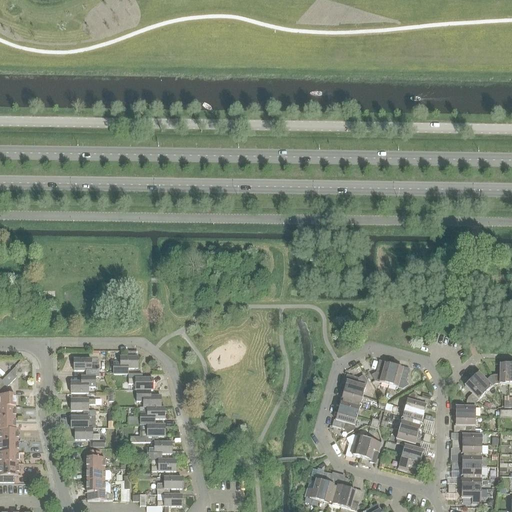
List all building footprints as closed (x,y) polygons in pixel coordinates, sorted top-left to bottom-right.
[(137,370),(137,359),(120,359),(120,365),(113,365),(113,376),(127,376),(127,370),(137,370)] [(74,361),(74,372),(86,372),(86,378),(98,378),(98,367),(91,367),(91,361),(74,361)] [(385,365),(385,363),(379,362),(375,374),(371,376),(375,383),(388,386),(393,367),(385,365)] [(491,377),(495,385),(508,386),(509,366),(499,366),(499,376),(493,376),(491,377)] [(409,370),(404,369),(403,368),(402,370),(393,367),(388,386),(402,390),(408,387),(406,382),(409,370)] [(9,396),(9,391),(9,390),(5,390),(5,389),(16,380),(15,368),(2,381),(0,383),(0,408),(15,408),(15,396),(9,396)] [(495,385),(491,377),(490,378),(486,382),(478,374),(471,381),(485,395),(495,385)] [(136,392),(148,392),(150,392),(153,392),(153,380),(142,380),(142,375),(128,375),(128,380),(128,386),(135,386),(135,392),(136,392)] [(346,376),(345,382),(346,382),(344,391),(363,397),(367,383),(363,377),(358,379),(346,376)] [(88,389),(95,389),(95,378),(81,378),(81,383),(71,383),(71,395),(88,395),(88,389)] [(485,395),(471,381),(464,387),(472,395),(468,399),(467,401),(475,404),(485,395)] [(350,407),(359,409),(358,409),(359,405),(360,406),(363,397),(344,391),(341,400),(351,403),(350,407)] [(148,392),(136,392),(136,403),(143,403),(143,409),(147,409),(160,409),(160,398),(150,397),(150,392),(148,392)] [(426,407),(427,407),(429,401),(421,399),(417,398),(415,393),(408,397),(404,410),(423,416),(426,407)] [(83,412),(88,412),(88,406),(95,406),(95,400),(71,400),(71,412),(83,412)] [(338,413),(357,418),(359,409),(350,407),(351,403),(341,400),(342,401),(341,404),(340,404),(338,413)] [(475,404),(467,401),(466,403),(466,408),(455,408),(455,418),(475,418),(475,404)] [(0,408),(0,419),(15,420),(15,408),(0,408)] [(160,409),(147,409),(147,415),(140,415),(140,427),(152,427),(152,421),(165,421),(165,409),(160,409)] [(419,428),(419,426),(420,424),(421,425),(423,416),(404,410),(402,419),(411,422),(410,426),(420,428),(419,428)] [(95,424),(95,418),(95,412),(88,412),(83,412),(83,418),(71,418),(71,430),(75,430),(88,430),(88,424),(95,424)] [(335,422),(333,421),(332,427),(344,431),(346,435),(353,432),(357,418),(338,413),(335,422)] [(453,427),(453,428),(453,433),(475,434),(475,418),(455,418),(455,427),(453,427)] [(0,431),(15,431),(15,420),(0,419),(0,431)] [(401,423),(398,432),(417,437),(420,428),(410,426),(411,422),(402,419),(403,420),(402,423),(401,423)] [(130,444),(154,444),(154,438),(165,438),(165,427),(152,427),(140,427),(140,438),(130,438),(130,444)] [(88,430),(75,430),(75,441),(99,441),(99,436),(92,436),(92,430),(88,430)] [(0,431),(0,442),(18,442),(18,431),(15,431),(0,431)] [(396,445),(404,447),(405,443),(415,446),(417,437),(398,432),(396,441),(397,441),(396,445)] [(481,437),(462,436),(462,446),(481,446),(481,437)] [(345,457),(347,457),(351,458),(352,457),(361,459),(366,440),(352,437),(346,440),(349,445),(345,457)] [(369,463),(375,465),(381,444),(366,440),(361,459),(370,462),(369,463)] [(0,442),(0,453),(18,454),(18,442),(0,442)] [(420,461),(423,452),(413,449),(414,446),(415,446),(405,443),(404,447),(402,456),(420,461)] [(147,462),(158,462),(159,461),(159,456),(171,456),(171,444),(154,444),(154,450),(147,450),(147,462)] [(471,459),(481,459),(480,459),(480,455),(481,456),(481,446),(462,446),(462,455),(471,455),(471,459)] [(0,453),(0,465),(18,465),(18,454),(0,453)] [(86,471),(104,471),(104,459),(100,459),(100,453),(84,453),(84,462),(86,462),(86,471)] [(463,455),(463,456),(463,459),(461,459),(461,468),(481,468),(481,469),(486,469),(486,459),(481,459),(471,459),(471,455),(462,455),(463,455)] [(408,467),(418,470),(420,461),(402,456),(397,470),(406,473),(408,467)] [(176,461),(159,461),(158,462),(158,468),(151,468),(151,473),(176,473),(176,461)] [(0,483),(14,484),(14,477),(18,477),(18,465),(0,465),(0,483)] [(461,468),(461,477),(471,477),(471,481),(481,482),(481,481),(480,481),(480,478),(481,478),(481,469),(481,468),(461,468)] [(86,471),(86,483),(104,482),(104,471),(86,471)] [(462,478),(462,481),(461,481),(461,490),(481,491),(481,482),(471,481),(471,477),(461,477),(462,478)] [(157,496),(164,496),(169,496),(169,491),(181,490),(181,479),(164,479),(164,485),(157,485),(157,496)] [(325,484),(315,481),(313,491),(312,491),(307,490),(304,499),(312,501),(319,503),(325,484)] [(104,482),(86,483),(86,494),(87,494),(87,501),(111,501),(111,496),(110,496),(110,486),(107,483),(104,484),(104,482)] [(129,482),(124,482),(124,485),(120,485),(120,503),(129,503),(129,482)] [(334,486),(329,485),(325,484),(319,503),(328,505),(331,496),(335,497),(337,487),(337,488),(333,487),(334,486)] [(331,496),(328,505),(329,504),(332,505),(331,506),(341,509),(346,490),(337,487),(335,497),(331,496)] [(355,511),(361,492),(360,492),(355,491),(355,492),(346,490),(341,509),(352,511),(355,511)] [(481,491),(461,490),(461,500),(472,500),(471,506),(480,506),(481,491)] [(132,503),(139,503),(139,508),(145,508),(145,496),(132,497),(132,503)] [(157,502),(157,508),(164,508),(169,508),(181,508),(181,496),(169,496),(164,496),(164,502),(157,502)]
